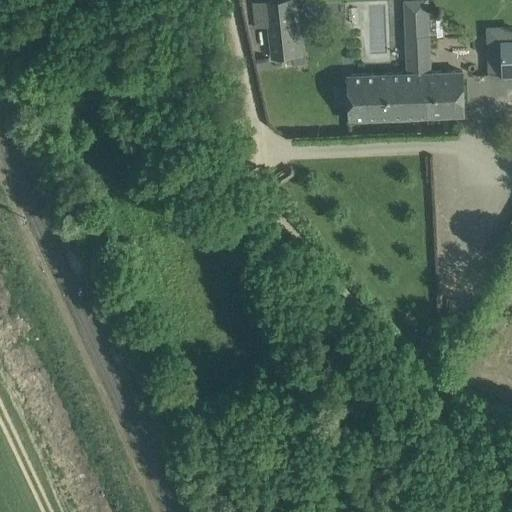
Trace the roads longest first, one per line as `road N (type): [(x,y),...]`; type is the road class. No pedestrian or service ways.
road 1 (track): [(358,511),(247,267),(261,177)]
road 2 (unclassified): [(261,177),(221,0)]
